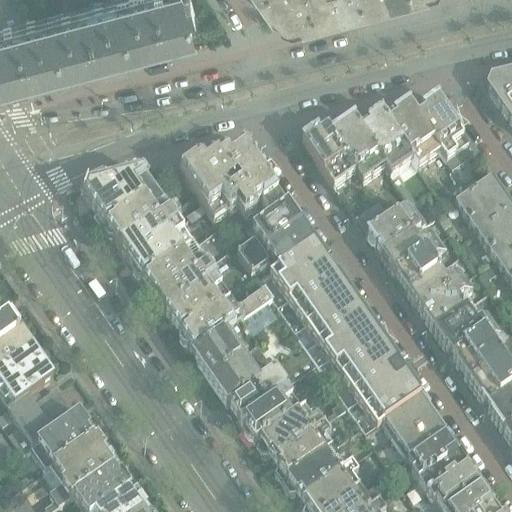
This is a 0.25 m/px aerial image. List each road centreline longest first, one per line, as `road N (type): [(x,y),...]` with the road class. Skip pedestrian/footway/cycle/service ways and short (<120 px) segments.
road 1 (residential): [(258,110),(511,493)]
road 2 (secondary): [(223,511),(5,196)]
road 3 (residential): [(270,70),(135,107),(0,124)]
road 4 (residential): [(5,196),(131,141),(258,110)]
road 5 (residential): [(482,18),(270,70)]
road 6 (residential): [(258,110),(444,60)]
road 7 (residential): [(511,168),(444,60)]
